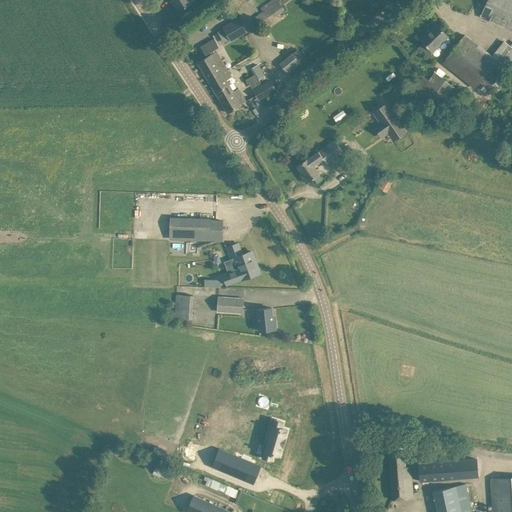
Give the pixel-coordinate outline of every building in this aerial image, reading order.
[(179,11),(187,6),(191,3),(188,0),(173,0),(176,4),(175,5),(179,11)] [(231,0),(237,9),(246,3),(243,0),(231,0)] [(511,0),(487,0),(481,16),(511,29),(511,0)] [(278,1),(256,16),(262,26),(284,9),(278,1)] [(249,30),(242,16),(223,27),(231,41),(249,30)] [(420,39),(423,42),(419,47),(428,56),(432,51),(448,36),(436,24),(420,39)] [(492,56),(473,41),(465,35),(443,63),(475,88),(479,82),(489,89),(511,59),(511,47),(504,41),(492,56)] [(215,92),(229,84),(227,80),(232,77),(217,52),(214,53),(213,51),(219,47),(215,38),(200,47),(207,57),(198,62),(215,92)] [(289,74),(301,63),(293,53),(280,63),(289,74)] [(252,68),(258,79),(265,75),(258,64),(252,68)] [(348,91),(361,80),(349,67),(336,78),(348,91)] [(456,99),(450,94),(455,87),(435,72),(421,91),(441,106),(442,105),(448,109),(456,99)] [(276,89),(271,80),(253,90),(258,99),(276,89)] [(246,101),(241,93),(238,88),(233,91),(229,84),(215,92),(227,112),(241,105),(241,104),(246,101)] [(407,131),(386,101),(372,111),(379,122),(373,126),(381,138),(388,134),(393,141),(407,131)] [(438,112),(419,107),(417,114),(437,119),(438,112)] [(307,182),(315,177),(319,174),(313,166),(324,158),(328,164),(344,153),(334,139),(307,158),(307,159),(298,166),(304,175),(302,176),(307,182)] [(393,181),(389,179),(384,176),(377,187),(387,192),(393,181)] [(148,219),(147,241),(170,241),(170,237),(222,238),(222,222),(210,222),(210,220),(171,219),(148,219)] [(227,284),(248,277),(258,273),(253,260),(255,260),(252,251),(242,255),(238,243),(226,247),(230,258),(231,260),(235,258),(240,271),(238,272),(237,270),(229,273),(223,275),(227,284)] [(221,277),(205,277),(204,285),(221,286),(221,277)] [(176,294),(175,317),(176,318),(192,318),(194,295),(177,294),(176,294)] [(218,297),(217,311),(243,313),(244,299),(218,297)] [(271,307),(261,308),(257,309),(260,331),(266,330),(276,329),(276,328),(275,322),(273,321),(271,307)] [(236,418),(234,423),(245,427),(246,422),(236,418)] [(274,454),(280,455),(283,446),(284,446),(286,438),(285,438),(288,429),(282,427),(284,421),(275,419),(270,435),(268,434),(266,443),(268,444),(264,457),(272,459),(274,454)] [(165,450),(154,445),(152,451),(163,455),(165,450)] [(219,448),(212,466),(253,483),(261,466),(222,449),(219,448)] [(392,499),(402,499),(413,498),(411,466),(405,467),(404,450),(388,451),(392,499)] [(477,459),(419,463),(420,481),(478,476),(477,459)] [(268,465),(262,486),(274,489),(280,468),(268,465)] [(511,511),(511,476),(490,478),(492,511),(511,511)] [(207,477),(205,483),(226,491),(225,492),(234,495),(236,490),(226,486),(227,484),(207,477)] [(432,491),(437,511),(472,511),(466,483),(432,491)] [(186,511),(230,511),(194,495),(186,511)]
